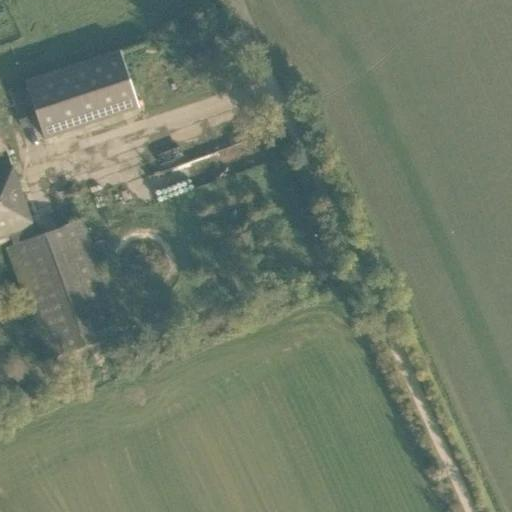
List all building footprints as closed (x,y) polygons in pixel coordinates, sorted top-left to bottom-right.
[(0,0),(0,25),(13,19),(3,0),(0,0)] [(24,80),(43,140),(138,109),(119,50),(24,80)] [(0,244),(12,241),(33,233),(0,135),(0,244)] [(190,150),(139,166),(143,177),(193,161),(190,150)] [(33,233),(12,241),(13,246),(4,249),(45,361),(122,333),(82,222),(35,238),(33,233)]
